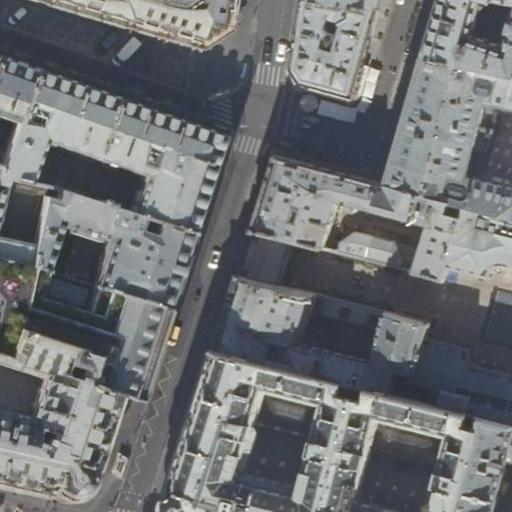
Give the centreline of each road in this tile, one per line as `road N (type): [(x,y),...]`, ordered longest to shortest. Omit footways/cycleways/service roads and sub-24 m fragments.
road 1 (residential): [(257,116),(128,511)]
road 2 (residential): [(257,116),(0,32)]
road 3 (residential): [(257,116),(364,140),(409,0)]
